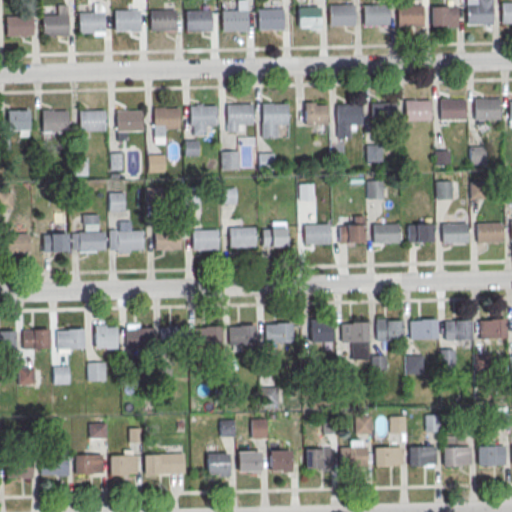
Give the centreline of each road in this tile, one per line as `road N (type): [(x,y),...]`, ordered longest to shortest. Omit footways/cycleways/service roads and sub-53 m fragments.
road 1 (residential): [(511,279),(0,292)]
road 2 (residential): [(511,61),(0,74)]
